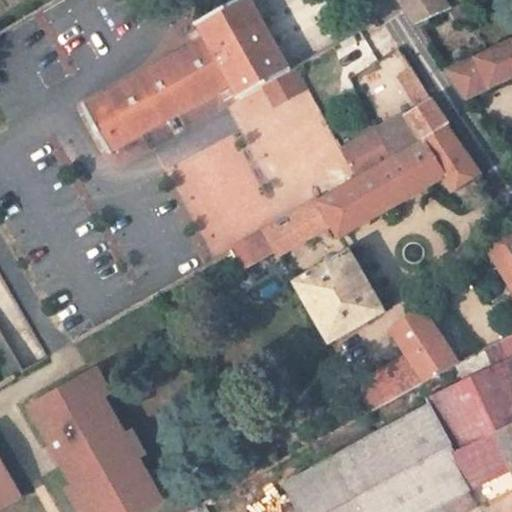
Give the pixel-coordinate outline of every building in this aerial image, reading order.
[(241,100),(290,71),(263,23),(249,0),(238,0),(198,23),(207,39),(84,109),(109,153),(232,84),(241,100)] [(400,0),(404,5),(415,22),(449,8),(446,4),(443,0),(400,0)] [(464,0),(454,0),(446,4),(449,8),(460,25),(473,18),(464,0)] [(468,98),(511,78),(511,43),(449,72),(468,98)] [(265,86),(276,106),(307,88),(296,68),(290,71),(265,86)] [(413,70),(401,77),(420,107),(432,99),(413,70)] [(356,180),(449,126),(432,99),(420,107),(407,115),(377,131),(341,151),(356,180)] [(478,173),(449,126),(356,180),(318,203),(332,225),(339,237),(445,176),(452,189),(478,173)] [(332,225),(318,203),(317,201),(265,231),(277,252),(278,255),(332,225)] [(277,252),(265,231),(229,251),(242,273),(277,252)] [(511,233),(489,248),(511,286),(511,233)] [(331,343),(386,312),(350,251),(295,283),(331,343)] [(427,382),(458,365),(421,309),(392,329),(427,382)] [(511,337),(484,351),(491,368),(509,359),(511,358),(511,337)] [(511,365),(509,359),(491,368),(428,398),(431,404),(284,484),(299,511),(467,511),(476,507),(467,491),(511,469),(511,365)] [(100,370),(91,375),(103,396),(111,391),(100,370)] [(65,388),(32,407),(77,486),(88,507),(90,510),(91,511),(140,511),(162,500),(138,457),(126,436),(103,396),(91,375),(91,374),(65,388)] [(134,431),(126,436),(138,457),(146,452),(134,431)] [(0,497),(14,489),(16,489),(0,460),(0,497)] [(77,486),(68,490),(80,511),(88,507),(77,486)] [(0,497),(0,508),(19,498),(14,489),(0,497)]
